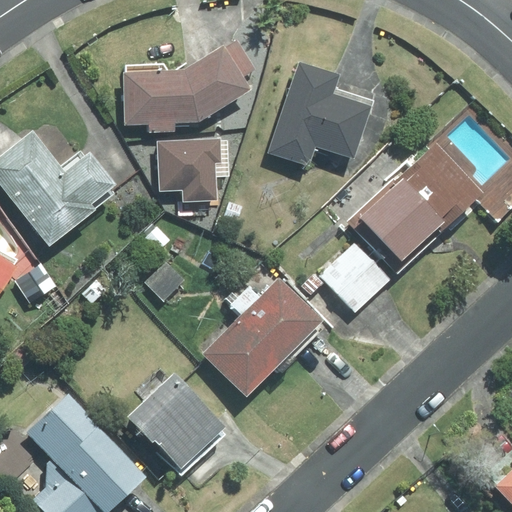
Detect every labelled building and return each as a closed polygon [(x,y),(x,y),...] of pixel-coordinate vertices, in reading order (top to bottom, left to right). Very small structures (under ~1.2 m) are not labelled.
[(207,116),(243,95),(236,83),(251,74),(233,42),(176,73),(116,75),(117,129),(161,128),(162,170),(208,169),(207,116)] [(323,96),(329,75),(289,64),(264,158),(303,169),(309,150),(349,161),(363,107),(323,96)] [(54,174),(23,134),(0,151),(0,199),(40,251),(85,216),(80,209),(105,190),(78,155),(54,174)] [(431,237),(474,198),(426,147),(345,222),(388,267),(426,232),(431,237)] [(168,241),(154,227),(137,242),(151,257),(168,241)] [(387,281),(351,243),(315,277),(351,315),(387,281)] [(0,283),(14,263),(0,253),(0,283)] [(33,258),(8,271),(27,304),(51,290),(33,258)] [(162,262),(141,283),(161,304),(182,283),(162,262)] [(276,375),(320,329),(269,280),(252,297),(243,288),(225,308),(234,317),(195,357),(239,400),(269,369),(276,375)] [(116,419),(174,480),(206,449),(201,444),(214,431),(161,376),(116,419)] [(18,433),(43,460),(42,489),(27,503),(35,511),(103,511),(139,479),(60,394),(18,433)] [(511,449),(511,462),(485,488),(507,511),(511,511),(511,445),(510,447),(511,449)]
